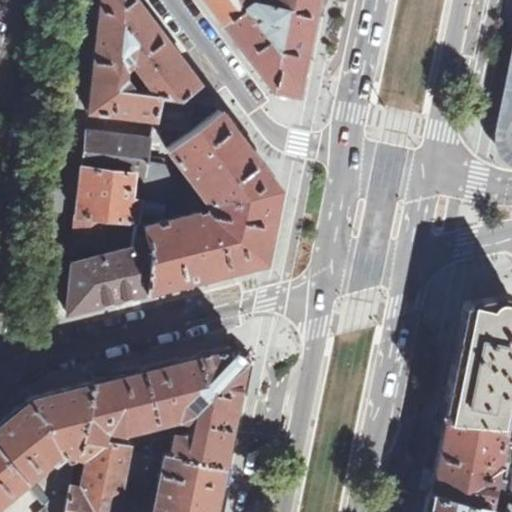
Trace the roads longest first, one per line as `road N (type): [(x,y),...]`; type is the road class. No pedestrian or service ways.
road 1 (residential): [(49,0),(7,378)]
road 2 (residential): [(41,356),(80,0)]
road 3 (residential): [(41,356),(325,284)]
road 4 (residential): [(347,155),(291,145),(270,131),(169,0)]
road 5 (primary): [(427,174),(462,0)]
road 6 (primary): [(375,0),(347,155)]
road 7 (residential): [(309,374),(274,400),(252,511)]
road 8 (primary): [(383,410),(411,257)]
road 9 (primary): [(309,374),(281,511)]
road 10 (primary): [(347,155),(325,284)]
